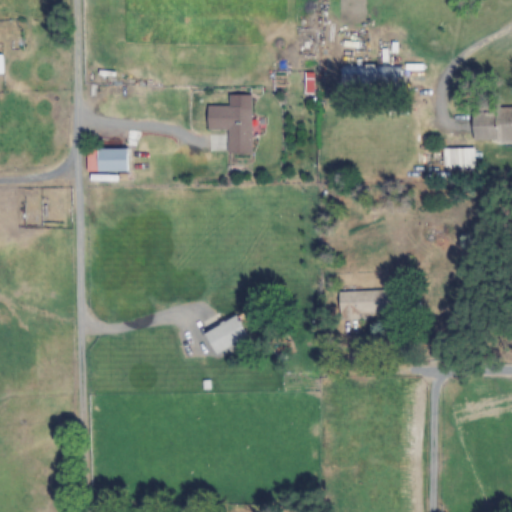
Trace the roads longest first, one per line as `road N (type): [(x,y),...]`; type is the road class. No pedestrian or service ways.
road 1 (residential): [(81,484),(76,0)]
road 2 (residential): [(511,372),(337,372)]
